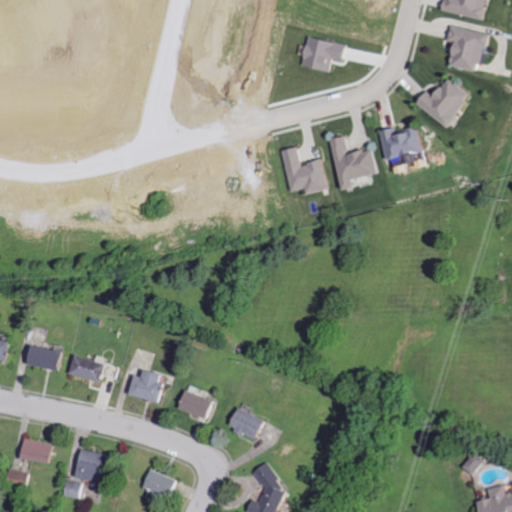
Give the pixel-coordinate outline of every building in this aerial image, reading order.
[(492,0),(491,7),(493,7),(490,20),(450,9),(451,0),(492,0)] [(459,25),(497,34),(495,46),(494,45),(490,64),(486,63),(484,70),(459,64),(460,62),(459,62),(460,55),(461,55),(465,42),(455,40),(459,25)] [(316,35),(354,45),(349,61),(340,58),(337,72),(309,65),(316,35)] [(426,103),(436,90),(443,96),(456,78),(478,94),(473,100),(475,102),(464,117),(465,118),(458,128),(426,103)] [(397,161),(411,158),(413,166),(428,162),(426,153),(433,151),(428,128),(404,133),(403,128),(390,131),(397,161)] [(339,139),(351,190),(364,187),(362,179),(388,173),(381,148),(357,154),(353,136),(339,139)] [(299,192),(313,188),(315,194),(337,189),(329,160),(309,165),(304,147),(289,151),(299,192)] [(0,359),(13,361),(16,342),(0,339),(0,359)] [(65,370),(68,350),(38,346),(36,366),(65,370)] [(77,373),(106,383),(112,365),(83,355),(77,373)] [(172,376),(149,369),(147,377),(141,375),(136,395),(164,403),(172,376)] [(187,408),(215,419),(222,401),(194,390),(187,408)] [(267,439),(275,420),(245,409),(238,429),(267,439)] [(29,459),(56,464),(60,444),(33,438),(29,459)] [(114,453),(87,450),(83,479),(110,482),(114,453)] [(491,460),(482,452),(469,467),(478,475),(491,460)] [(276,485),(268,502),(261,499),(256,511),(257,511),(289,511),(287,511),(296,492),(287,488),(292,476),(268,465),(262,479),(276,485)] [(185,480),(157,470),(150,488),(178,499),(185,480)] [(494,489),(496,499),(484,502),(486,511),(511,511),(511,494),(509,485),(494,489)]
